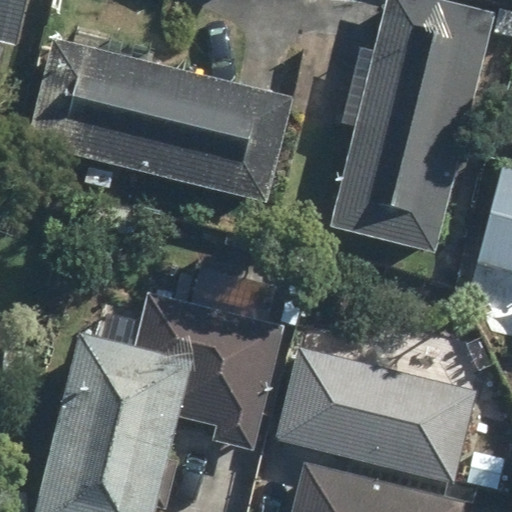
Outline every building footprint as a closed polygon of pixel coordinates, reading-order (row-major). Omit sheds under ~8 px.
[(0,0),(0,43),(20,48),(30,0),(0,0)] [(496,14),(439,0),(389,0),(333,229),(437,255),(496,14)] [(297,102),(55,38),(27,143),(269,208),(297,102)] [(511,172),(500,170),(479,266),(511,273),(511,172)] [(145,352),(83,338),(44,511),(158,511),(177,427),(250,443),(276,329),(156,303),(145,352)] [(479,389),(300,350),(279,444),(458,483),(479,389)] [(469,511),(470,509),(310,470),(299,511),(469,511)]
